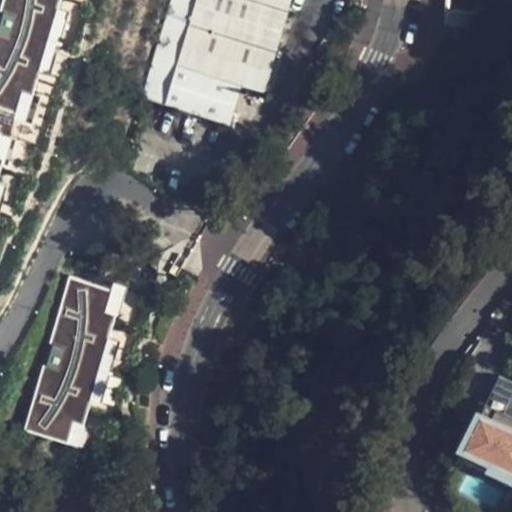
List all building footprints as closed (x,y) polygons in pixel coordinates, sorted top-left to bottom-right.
[(0,147),(13,108),(26,111),(57,0),(1,0),(0,5),(0,147)] [(169,60),(186,0),(164,0),(136,93),(223,120),(235,79),(169,60)] [(281,0),(186,0),(169,60),(235,79),(256,86),(281,0)] [(66,277),(23,429),(78,445),(122,293),(66,277)] [(476,456),(463,486),(509,505),(511,498),(511,419),(478,406),(460,450),(476,456)] [(0,505),(16,511),(22,491),(4,484),(0,491),(0,505)]
